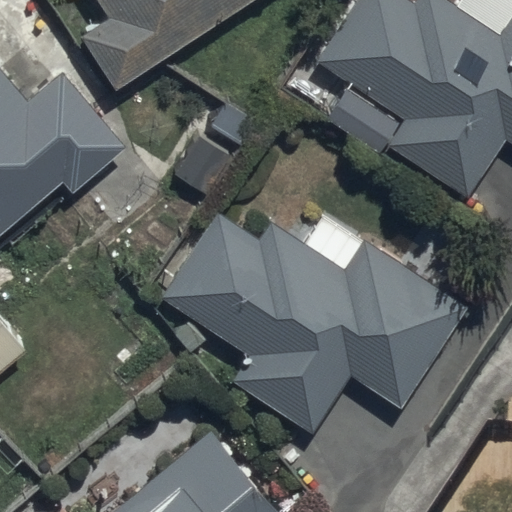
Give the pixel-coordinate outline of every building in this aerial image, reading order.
[(98,0),(103,9),(77,25),(109,78),(236,0),(98,0)] [(342,0),(310,49),(398,108),(380,135),(463,190),(505,129),(511,133),(511,4),(499,24),(462,0),(342,0)] [(0,224),(58,175),(67,185),(120,139),(56,64),(27,89),(0,57),(0,224)] [(245,350),(230,372),(306,426),(349,366),(399,401),(466,307),(319,203),(297,235),(270,215),(257,233),(214,202),(154,286),(245,350)] [(0,358),(21,341),(0,314),(0,358)] [(70,511),(62,502),(49,511),(283,511),(209,421),(95,511),(70,511)]
